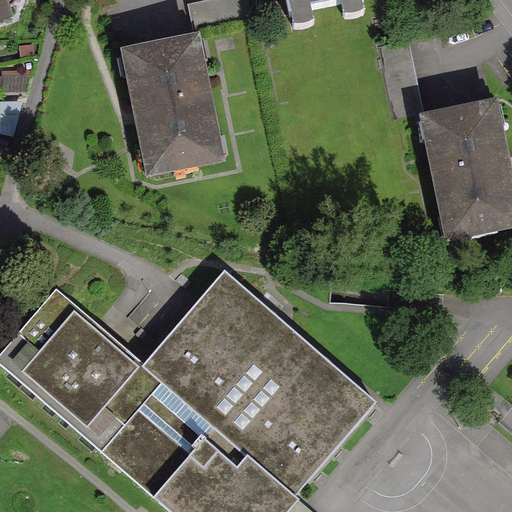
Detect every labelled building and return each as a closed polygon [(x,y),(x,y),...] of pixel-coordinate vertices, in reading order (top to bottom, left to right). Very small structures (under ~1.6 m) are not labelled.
[(0,0),(0,21),(14,16),(8,0),(0,0)] [(196,28),(231,18),(225,0),(220,0),(190,8),(196,28)] [(256,0),(258,6),(273,3),(277,26),(283,25),(286,37),(305,33),(303,21),(333,14),(335,27),(359,22),(356,7),(362,6),(360,0),(256,0)] [(151,171),(219,157),(195,38),(127,52),(151,171)] [(451,234),(511,222),(511,201),(493,104),(428,117),(451,234)] [(0,360),(0,364),(177,511),(290,511),(381,404),(222,271),(146,361),(60,289),(0,360)]
